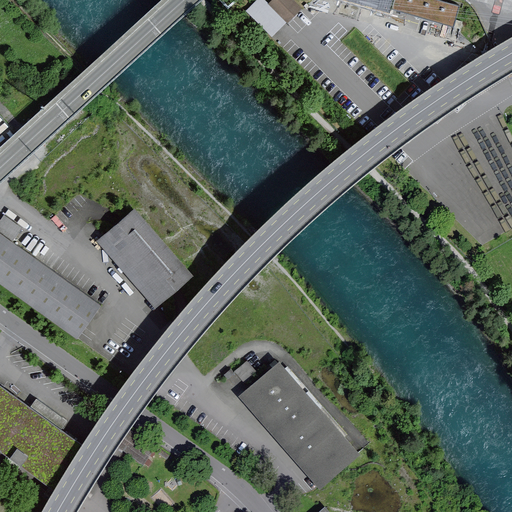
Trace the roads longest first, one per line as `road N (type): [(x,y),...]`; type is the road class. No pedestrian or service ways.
road 1 (secondary): [(57,511),(129,399),(247,259),(388,135),(511,53)]
road 2 (unclassified): [(261,511),(205,461),(0,313)]
road 3 (unclassified): [(0,167),(184,0)]
